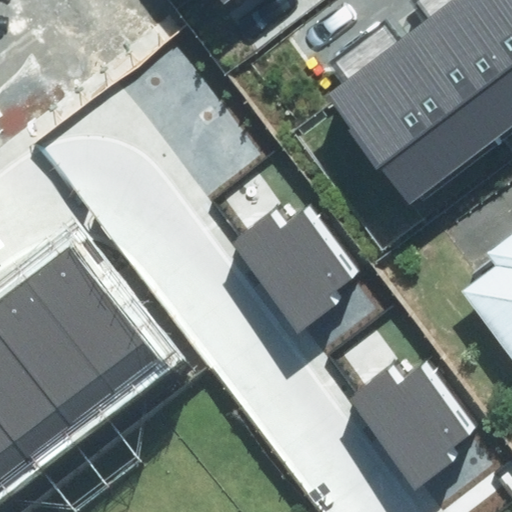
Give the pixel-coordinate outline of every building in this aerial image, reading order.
[(511,15),(500,0),(451,0),(401,38),(484,149),(511,128),(511,15)] [(511,0),(500,0),(511,15),(511,0)] [(401,38),(327,94),(409,204),(484,149),(401,38)] [(0,357),(81,295),(1,192),(0,192),(0,357)] [(511,234),(505,240),(511,249),(511,255),(482,279),(511,317),(511,234)]
